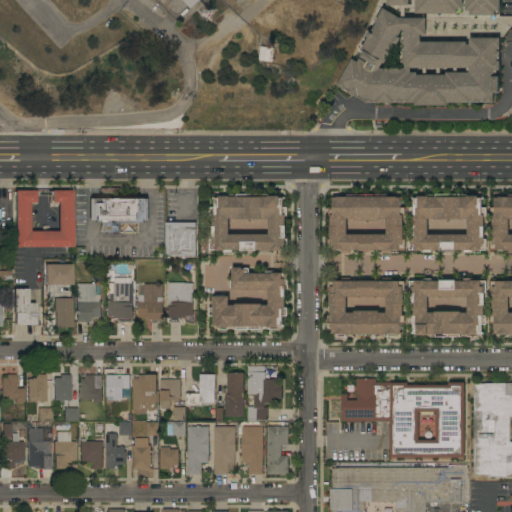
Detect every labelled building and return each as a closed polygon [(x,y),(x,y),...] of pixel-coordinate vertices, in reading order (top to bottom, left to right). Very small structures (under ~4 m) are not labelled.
[(182,0),(198,0),(190,8),(182,0)] [(447,105),(415,105),(415,103),(366,103),(366,101),(358,97),(358,98),(347,92),(348,91),(345,89),(344,90),(336,85),(351,59),(357,62),(359,58),(366,63),(367,61),(359,57),(362,52),(359,50),(367,37),(365,36),(368,32),(370,33),(375,23),(373,23),(382,8),(399,18),(401,18),(401,5),(386,5),(386,0),(499,0),(499,16),(511,16),(511,25),(502,37),(499,37),(499,70),(497,70),(497,76),(499,76),(499,93),(494,93),(494,103),(447,103),(447,105)] [(260,46),(274,48),(272,59),(273,59),(273,61),(272,61),(272,62),(262,61),(262,62),(259,61),(259,60),(258,60),(260,46)] [(71,247),(13,247),(14,191),(34,191),(34,203),(28,203),(28,231),(56,231),(57,203),(51,203),(51,191),(71,191),(71,247)] [(208,239),(212,239),(211,216),(209,216),(209,207),(212,207),(212,197),(217,197),(217,196),(227,196),(227,195),(261,194),(261,197),(284,197),(284,199),(283,199),(283,207),(286,207),(286,216),(284,216),(285,239),(287,239),(287,251),(271,251),(271,250),(255,250),(255,252),(253,252),(253,253),(248,253),(248,252),(239,252),(239,250),(233,250),(233,253),(222,253),(222,250),(209,250),(208,239)] [(327,240),(329,240),(329,238),(329,226),(329,215),(328,215),(328,208),(332,208),(332,198),(335,198),(335,197),(346,197),(346,195),(386,194),(386,197),(396,197),(396,198),(402,198),(402,199),(400,199),(400,208),(404,208),(404,215),(402,216),(402,226),(403,226),(403,238),(402,238),(402,239),(404,239),(404,250),(391,250),(391,253),(382,253),(382,250),(349,250),(349,253),(340,253),(340,250),(333,250),(327,250),(327,240)] [(408,240),(409,240),(409,215),(408,215),(408,207),(412,207),(412,199),(411,199),(411,197),(416,197),(416,196),(426,197),(426,194),(468,194),(467,196),(477,196),(477,197),(483,197),(483,199),(481,199),(480,207),(486,207),(486,216),(483,216),(483,239),(486,239),(486,250),(480,250),(480,251),(473,251),(473,253),(463,253),(463,251),(431,251),(431,253),(421,253),(421,251),(414,251),(408,250),(408,240)] [(490,208),(493,208),(493,202),(492,202),(492,197),(494,197),(494,198),(497,198),(497,197),(507,197),(507,194),(511,194),(511,250),(489,250),(490,208)] [(147,199),(147,221),(144,221),(144,223),(119,223),(119,234),(103,234),(103,223),(94,223),(94,221),(90,221),(90,199),(147,199)] [(1,202),(10,202),(11,215),(1,215),(1,202)] [(195,222),(196,256),(194,256),(194,259),(191,259),(191,256),(185,256),(185,259),(182,259),(182,256),(165,256),(165,223),(195,222)] [(71,265),(71,285),(44,285),(44,265),(71,265)] [(231,289),(231,288),(230,288),(230,281),(231,281),(231,268),(241,268),(241,269),(242,269),(242,268),(248,268),(248,274),(264,274),(263,271),(274,271),(274,273),(287,273),(287,285),(284,285),(284,308),(287,308),(287,316),(283,316),(283,325),(284,325),(284,326),(278,326),(278,328),(268,328),(268,329),(262,329),(262,328),(260,328),(260,330),(236,330),(236,328),(235,328),(235,329),(229,329),(229,327),(228,327),(217,328),(217,326),(213,326),(213,316),(209,316),(209,308),(213,308),(213,306),(212,306),(212,297),(213,297),(213,295),(225,295),(225,297),(228,297),(228,305),(234,305),(234,304),(261,304),(261,305),(268,305),(268,289),(231,289)] [(0,269),(11,270),(10,281),(0,281),(0,269)] [(327,316),(329,316),(329,305),(328,305),(329,294),(329,292),(327,292),(327,281),(341,281),(341,278),(350,278),(349,282),(358,282),(358,280),(373,281),(382,281),(382,278),(391,278),(391,281),(404,281),(404,292),(402,292),(402,294),(403,294),(403,305),(402,305),(402,315),(404,316),(404,323),(400,323),(400,332),(401,332),(401,333),(400,333),(400,334),(396,334),(396,335),(386,335),(386,337),(379,337),(379,335),(378,335),(378,337),(354,337),(354,335),(352,335),(352,337),(346,337),(346,334),(335,334),(332,334),(332,333),(330,333),(330,332),(331,332),(331,324),(327,324),(327,316)] [(408,281),(421,281),(421,278),(431,278),(431,281),(462,281),(462,278),(473,278),(473,281),(485,281),(485,292),(482,292),(483,316),(485,316),(485,324),(481,324),(481,332),(483,332),(483,334),(477,334),(477,335),(467,335),(467,337),(460,337),(460,335),(459,335),(459,337),(434,337),(434,335),(434,337),(427,337),(427,334),(426,334),(427,336),(416,336),(416,333),(412,333),(412,324),(408,324),(408,281)] [(490,317),(491,317),(491,292),(490,292),(490,282),(511,282),(511,337),(508,337),(508,334),(492,334),(492,332),(493,332),(493,324),(490,324),(490,317)] [(132,318),(130,318),(130,323),(119,323),(119,318),(113,318),(113,316),(108,316),(108,283),(132,283),(132,318)] [(186,283),(193,283),(193,293),(192,293),(192,316),(186,316),(186,318),(181,318),(181,321),(180,321),(180,322),(169,322),(169,321),(168,321),(168,318),(167,283),(186,283)] [(95,284),(95,295),(100,295),(100,317),(90,317),(90,320),(76,320),(76,284),(95,284)] [(162,320),(162,322),(149,322),(149,320),(148,320),(148,318),(138,318),(138,295),(143,295),(143,284),(162,284),(162,320)] [(13,289),(27,289),(27,303),(34,303),(34,325),(13,325),(13,289)] [(69,298),(69,314),(73,314),(73,327),(55,328),(55,312),(54,312),(54,298),(69,298)] [(247,367),(264,367),(264,371),(265,371),(265,379),(278,379),(278,384),(281,384),(281,398),(278,398),(278,402),(269,402),(269,403),(263,403),(263,407),(267,407),(267,420),(256,420),(256,422),(247,422),(247,407),(254,407),(254,394),(247,394),(247,367)] [(243,417),(224,417),(224,401),(223,401),(223,398),(224,398),(224,396),(226,396),(226,372),(243,372),(243,417)] [(1,378),(6,378),(6,374),(16,374),(16,382),(17,382),(17,385),(16,385),(16,388),(24,388),(24,402),(21,402),(21,404),(15,404),(15,402),(14,402),(14,399),(1,399),(1,378)] [(132,374),(155,374),(156,409),(145,409),(144,414),(135,414),(133,410),(132,374)] [(214,402),(213,402),(213,403),(201,403),(201,406),(184,406),(184,394),(199,394),(199,380),(200,380),(200,374),(215,374),(214,402)] [(45,385),(47,385),(47,388),(46,388),(45,402),(27,402),(27,379),(35,379),(35,375),(45,375),(45,385)] [(70,384),(71,384),(71,387),(70,387),(70,400),(69,400),(69,402),(67,402),(67,400),(62,400),(62,403),(58,403),(58,401),(53,401),(53,378),(60,378),(60,375),(70,375),(70,384)] [(94,375),(94,376),(101,376),(101,389),(102,389),(102,403),(93,403),(93,399),(79,399),(79,379),(85,379),(84,375),(94,375)] [(129,375),(129,388),(122,388),(122,400),(113,400),(113,397),(105,396),(105,375),(129,375)] [(389,422),(341,422),(341,393),(347,393),(347,400),(357,400),(357,394),(356,394),(356,378),(374,378),(374,383),(383,383),(383,388),(389,388),(389,381),(407,381),(407,385),(464,385),(464,457),(463,457),(463,459),(458,459),(458,457),(450,457),(450,459),(440,459),(440,457),(432,457),(432,459),(422,459),(422,457),(414,457),(414,459),(404,459),(404,457),(396,457),(396,459),(391,459),(391,458),(389,458),(389,422)] [(180,379),(180,398),(178,398),(178,402),(175,402),(175,400),(170,400),(170,409),(160,409),(159,379),(180,379)] [(511,477),(488,477),(488,475),(473,475),(473,384),(484,384),(484,383),(511,383),(511,477)] [(185,407),(185,420),(173,420),(173,407),(185,407)] [(51,408),(51,422),(38,422),(38,408),(51,408)] [(77,408),(77,422),(64,422),(64,408),(77,408)] [(130,422),(131,435),(118,435),(118,422),(130,422)] [(157,422),(158,435),(145,436),(145,422),(157,422)] [(184,422),(184,435),(172,435),(172,422),(184,422)] [(187,426),(208,426),(208,436),(209,436),(209,454),(208,454),(208,463),(201,463),(201,475),(187,475),(187,426)] [(213,426),(234,426),(234,462),(227,462),(228,475),(213,475),(213,426)] [(262,474),(248,474),(248,463),(241,463),(241,454),(240,454),(240,451),(239,451),(238,448),(240,448),(240,435),(241,435),(241,426),(262,426),(262,474)] [(266,427),(288,427),(288,437),(287,445),(281,445),(281,455),(287,456),(287,464),(288,464),(288,475),(266,475),(266,427)] [(27,428),(42,428),(42,441),(50,441),(50,469),(37,469),(38,463),(33,463),(33,461),(27,461),(27,428)] [(75,461),(70,461),(70,463),(65,463),(65,469),(53,468),(53,442),(56,442),(56,432),(70,432),(69,442),(76,442),(75,461)] [(116,433),(116,435),(117,435),(117,439),(116,439),(116,447),(120,447),(120,446),(123,446),(123,447),(124,447),(124,451),(126,451),(126,458),(124,458),(124,464),(117,465),(117,466),(114,466),(114,468),(105,468),(105,464),(106,464),(106,448),(105,448),(105,434),(116,433)] [(102,469),(90,469),(90,463),(85,463),(85,461),(79,461),(79,441),(80,442),(80,439),(85,439),(85,442),(102,442),(102,469)] [(132,445),(134,445),(134,439),(148,439),(148,445),(150,445),(150,458),(151,458),(150,464),(150,469),(132,469),(132,445)] [(23,441),(24,448),(24,451),(24,456),(25,456),(25,460),(24,460),(24,461),(23,461),(23,462),(19,462),(19,461),(17,461),(17,463),(16,463),(16,464),(13,464),(13,469),(1,469),(1,441),(23,441)] [(159,447),(169,447),(169,449),(178,449),(178,465),(172,465),(172,468),(169,468),(169,469),(159,469),(159,447)] [(330,511),(330,510),(329,510),(329,489),(331,489),(331,469),(334,469),(334,468),(447,468),(447,466),(448,466),(448,465),(466,465),(466,503),(425,502),(425,511),(330,511)]
